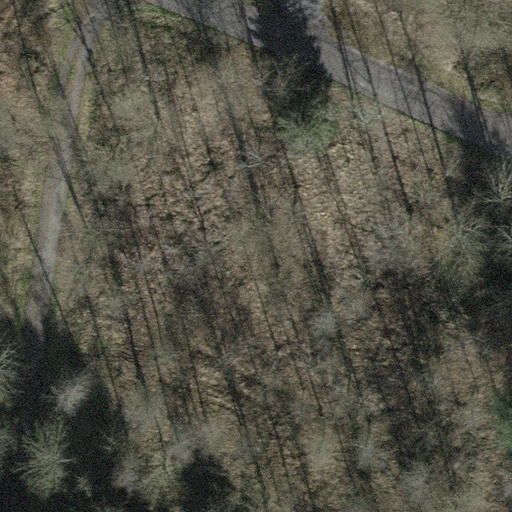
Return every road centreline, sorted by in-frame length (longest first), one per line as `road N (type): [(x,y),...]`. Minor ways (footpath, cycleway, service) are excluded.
road 1 (track): [(106,0),(13,511)]
road 2 (track): [(511,142),(194,0)]
